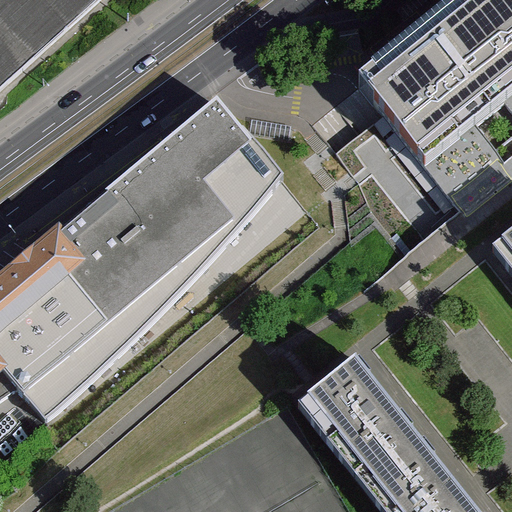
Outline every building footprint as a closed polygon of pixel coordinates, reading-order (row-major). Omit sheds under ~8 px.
[(0,0),(0,95),(104,0),(0,0)] [(511,0),(464,0),(356,86),(423,170),(475,128),(504,105),(511,98),(511,0)] [(475,128),(423,170),(464,217),(511,179),(511,98),(504,105),(511,114),(511,159),(504,165),(475,128)] [(218,106),(61,237),(88,268),(0,339),(0,361),(10,374),(6,379),(16,395),(43,427),(111,363),(174,300),(231,239),(280,179),(218,106)] [(61,237),(0,288),(0,404),(16,395),(6,379),(10,374),(0,361),(0,339),(88,268),(61,237)] [(511,241),(494,256),(511,277),(511,241)] [(412,433),(357,364),(299,410),(355,479),(412,433)] [(475,511),(412,433),(355,479),(381,511),(475,511)]
